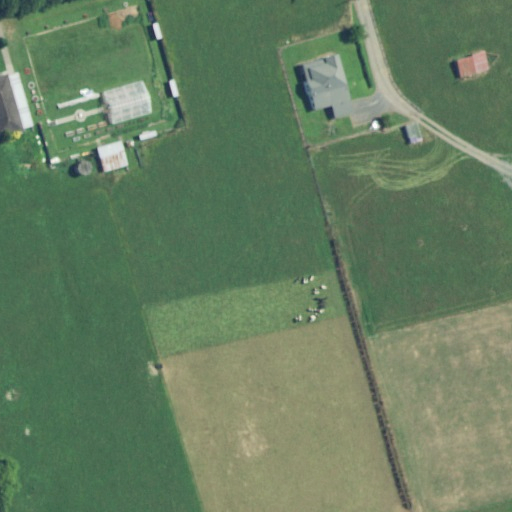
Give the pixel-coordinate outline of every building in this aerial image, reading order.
[(488,70),(483,52),(454,60),(459,78),(488,70)] [(351,115),(335,56),(322,60),(323,64),(301,70),(312,111),(329,107),(333,120),(351,115)] [(0,136),(31,128),(15,71),(0,75),(0,136)] [(417,124),(405,127),(409,145),(420,142),(417,124)] [(127,166),(120,143),(96,150),(103,173),(127,166)]
